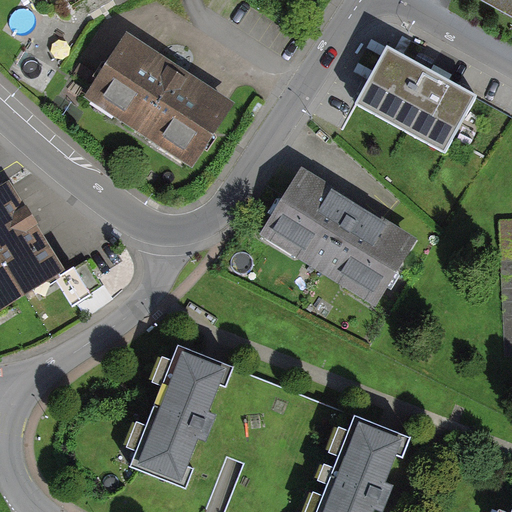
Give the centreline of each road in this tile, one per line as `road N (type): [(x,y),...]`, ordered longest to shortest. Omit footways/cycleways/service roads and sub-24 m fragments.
road 1 (residential): [(171,232),(217,215),(362,0)]
road 2 (residential): [(171,232),(152,293),(27,376)]
road 3 (residential): [(0,112),(134,225),(171,232)]
road 4 (residential): [(27,376),(3,444),(20,496),(37,511)]
road 5 (residential): [(397,0),(511,65)]
